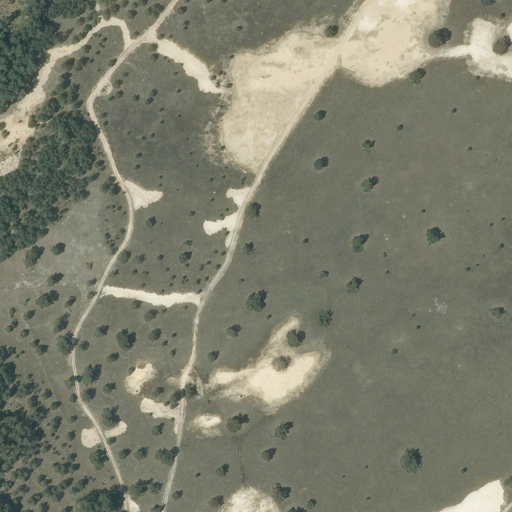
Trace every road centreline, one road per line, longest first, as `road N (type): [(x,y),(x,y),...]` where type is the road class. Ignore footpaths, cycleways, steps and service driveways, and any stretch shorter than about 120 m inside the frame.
road 1 (track): [(123,511),(69,359),(100,276),(130,231),(131,201),(89,101),(176,0)]
road 2 (unknown): [(162,511),(180,425),(179,383),(203,300),(228,259),(261,169),(370,0)]
